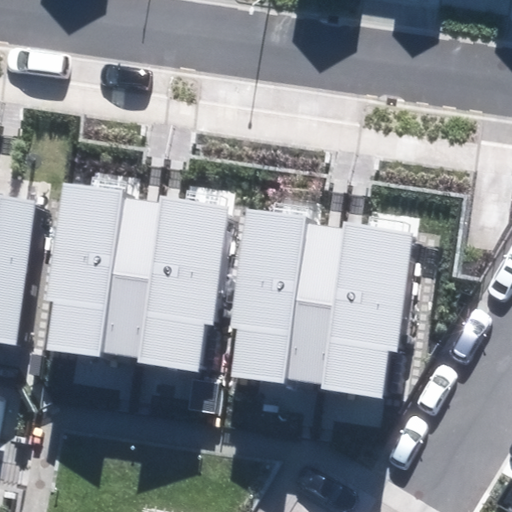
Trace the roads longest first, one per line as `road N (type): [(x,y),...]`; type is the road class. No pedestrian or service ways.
road 1 (residential): [(193,28),(511,76)]
road 2 (residential): [(410,511),(511,343)]
road 3 (residential): [(8,0),(193,28)]
